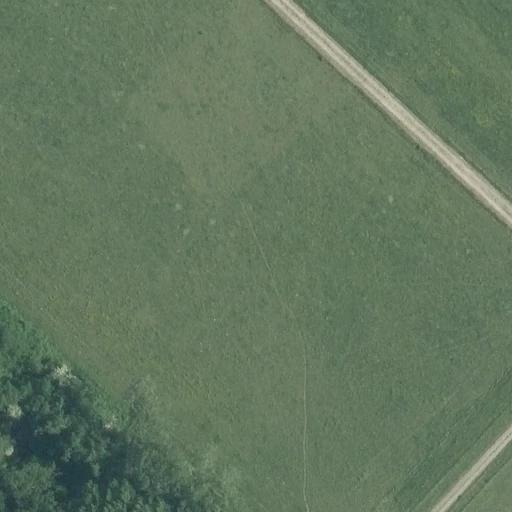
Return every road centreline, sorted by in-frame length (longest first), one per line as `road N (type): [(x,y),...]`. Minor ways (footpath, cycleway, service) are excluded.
road 1 (track): [(277,0),(511,216)]
road 2 (track): [(511,389),(398,511)]
